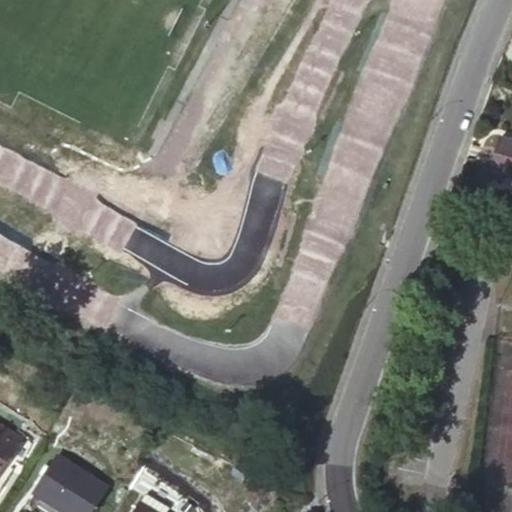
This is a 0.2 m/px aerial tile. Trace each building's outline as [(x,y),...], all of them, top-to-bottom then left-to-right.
[(511,139),(501,136),(490,170),(511,177),(511,139)] [(121,263),(105,258),(100,274),(115,280),(121,263)] [(0,475),(27,435),(0,418),(0,475)] [(98,511),(116,486),(65,454),(42,490),(77,511),(98,511)] [(149,500),(166,511),(173,511),(177,506),(154,492),(149,500)] [(166,511),(149,500),(141,511),(166,511)]
